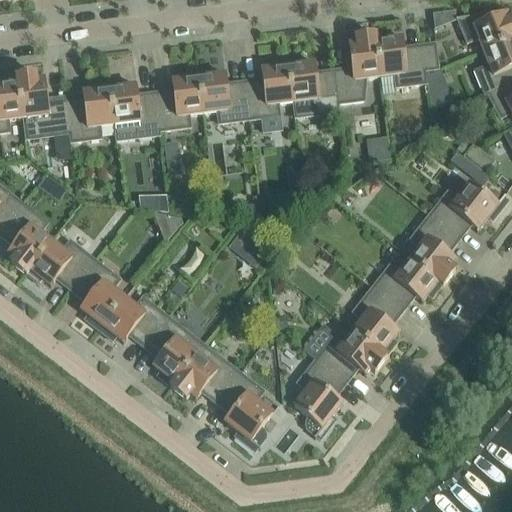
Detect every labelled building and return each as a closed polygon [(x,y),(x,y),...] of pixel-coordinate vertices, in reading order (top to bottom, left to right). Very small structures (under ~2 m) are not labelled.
[(454,13),(432,16),(434,31),(456,23),(456,21),(454,13)] [(478,41),(483,54),(511,42),(511,21),(510,23),(507,15),(505,16),(505,17),(485,25),(482,18),(483,18),(483,17),(456,21),(456,23),(457,22),(465,42),(467,45),(478,41)] [(424,74),(421,48),(402,50),(401,42),(402,41),(392,42),(392,37),(375,39),(375,38),(374,38),(379,80),(394,78),(395,90),(426,86),(424,74)] [(352,71),(333,73),(338,111),(339,111),(338,106),(363,103),(365,82),(379,80),(374,38),(355,40),(356,46),(348,47),(348,49),(349,48),(352,71)] [(477,72),(487,97),(511,85),(511,42),(483,54),(488,67),(477,72)] [(439,72),(436,46),(421,48),(424,74),(439,72)] [(304,62),(287,64),(292,105),(294,121),(339,116),(338,111),(333,73),(315,75),(314,67),(315,67),(315,66),(305,67),(304,62)] [(262,82),(244,84),(249,122),(279,119),(278,107),(292,105),(287,64),(270,66),(270,71),(260,72),(261,74),(262,82)] [(215,73),(198,76),(203,116),(217,114),(218,126),(249,122),(244,84),(226,86),(224,78),(225,78),(225,77),(215,78),(215,73)] [(173,93),(155,95),(160,134),(190,130),(188,118),(203,116),(198,76),(180,78),(181,82),(171,84),(171,85),(172,85),(173,93)] [(36,77),(17,79),(22,121),(25,142),(43,140),(68,136),(69,145),(70,145),(65,103),(46,105),(44,83),(45,83),(44,82),(36,83),(36,77)] [(0,135),(9,135),(8,123),(22,121),(17,79),(16,79),(16,80),(0,82),(0,86),(0,87),(0,135)] [(127,85),(108,87),(116,144),(160,139),(155,95),(138,98),(136,89),(128,89),(127,85)] [(511,115),(511,117),(511,85),(487,97),(500,121),(511,115)] [(84,100),(65,103),(70,145),(101,141),(99,129),(113,128),(108,87),(91,89),(92,94),(82,95),(82,96),(83,96),(84,100)] [(438,122),(433,128),(434,135),(442,140),(448,138),(453,131),(451,125),(444,120),(438,122)] [(456,152),(464,158),(470,149),(463,144),(456,152)] [(463,159),(468,164),(476,170),(484,176),(493,164),(472,147),(470,149),(464,158),(463,159)] [(176,148),(162,150),(164,162),(177,161),(176,148)] [(457,155),(450,164),(456,168),(463,159),(457,155)] [(349,176),(366,178),(368,163),(351,161),(349,176)] [(180,169),(167,171),(168,179),(181,178),(180,169)] [(484,176),(476,170),(469,178),(482,190),(490,181),(484,176)] [(46,177),(38,189),(59,204),(67,193),(46,177)] [(321,185),(306,187),(308,203),(323,201),(321,185)] [(447,195),(429,218),(459,241),(470,228),(477,233),(476,234),(477,235),(488,220),(492,223),(507,204),(503,201),(505,199),(504,198),(503,200),(494,194),(490,193),(486,194),(484,198),(469,186),(456,202),(447,195)] [(0,234),(22,206),(0,189),(0,234)] [(348,192),(339,203),(353,213),(361,202),(348,192)] [(10,266),(25,278),(51,244),(40,235),(47,226),(22,206),(0,234),(0,238),(14,249),(9,256),(8,255),(7,256),(14,261),(10,266)] [(259,207),(239,209),(241,226),(261,228),(259,207)] [(262,218),(262,223),(266,227),(273,226),(275,222),(275,216),(271,212),(265,213),(262,218)] [(180,220),(154,217),(164,246),(182,225),(180,220)] [(419,250),(410,261),(443,288),(455,272),(450,269),(455,262),(454,262),(453,263),(447,257),(459,241),(429,218),(409,243),(419,250)] [(296,228),(306,237),(314,227),(304,219),(296,228)] [(283,240),(271,241),(273,254),(284,252),(283,240)] [(56,281),(71,293),(95,263),(70,244),(62,253),(51,244),(25,278),(26,278),(27,277),(40,287),(43,283),(50,290),(51,289),(50,288),(56,281)] [(391,265),(372,290),(402,314),(414,299),(421,304),(420,305),(421,305),(427,297),(431,300),(442,287),(442,288),(443,288),(410,261),(401,273),(391,265)] [(85,322),(99,333),(124,301),(112,292),(120,282),(95,263),(71,293),(87,305),(81,312),(80,313),(88,319),(85,322)] [(170,293),(180,301),(188,291),(177,283),(170,293)] [(362,322),(353,334),(386,360),(387,359),(386,358),(396,345),(392,342),(398,335),(397,334),(396,335),(390,329),(402,314),(372,290),(352,315),(362,322)] [(128,338),(144,350),(167,319),(142,300),(135,309),(124,301),(99,333),(112,344),(115,340),(123,346),(124,345),(123,345),(128,338)] [(278,318),(275,322),(275,329),(279,332),(284,332),(287,327),(286,321),(282,318),(278,318)] [(170,390),(170,391),(204,348),(167,319),(144,350),(159,362),(154,369),(153,368),(153,369),(160,375),(157,379),(170,389),(170,390)] [(271,320),(256,321),(256,332),(272,331),(271,320)] [(335,338),(315,362),(345,386),(358,371),(364,376),(364,377),(365,378),(370,371),(374,375),(386,360),(353,334),(344,345),(335,338)] [(201,394),(216,406),(240,376),(204,348),(170,391),(186,402),(189,398),(196,402),(196,401),(201,394)] [(315,362),(309,370),(297,386),(306,393),(294,409),(308,421),(306,424),(306,428),(307,432),(315,438),(314,440),(315,441),(316,439),(320,442),(335,423),(331,420),(343,405),(342,405),(341,406),(334,401),(345,386),(315,362)] [(240,376),(216,406),(230,417),(225,424),(224,423),(224,424),(238,435),(235,439),(254,454),(257,451),(259,452),(260,451),(258,450),(265,441),(265,437),(264,433),(260,431),(272,416),(256,403),(263,394),(240,376)]
